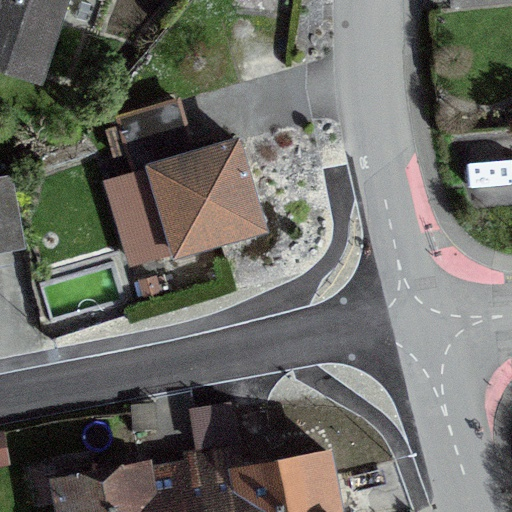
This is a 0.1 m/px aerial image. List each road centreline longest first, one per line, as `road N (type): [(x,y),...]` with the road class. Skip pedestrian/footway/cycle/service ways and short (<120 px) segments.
road 1 (residential): [(0,400),(408,321)]
road 2 (residential): [(408,321),(367,83),(365,0)]
road 3 (residential): [(475,511),(408,321)]
